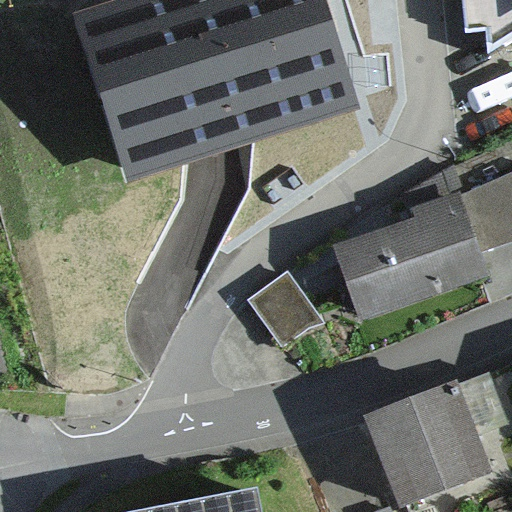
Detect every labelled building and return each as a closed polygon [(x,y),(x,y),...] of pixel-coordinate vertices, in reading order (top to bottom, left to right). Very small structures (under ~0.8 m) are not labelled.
[(130,0),(79,16),(130,174),(353,104),(319,0),(130,0)] [(423,213),(328,252),(364,340),(511,280),(467,173),(415,194),(423,213)] [(287,343),(328,318),(297,268),(256,294),(287,343)] [(464,390),(365,427),(396,511),(409,511),(497,480),(464,390)] [(258,511),(256,499),(192,511),(258,511)]
